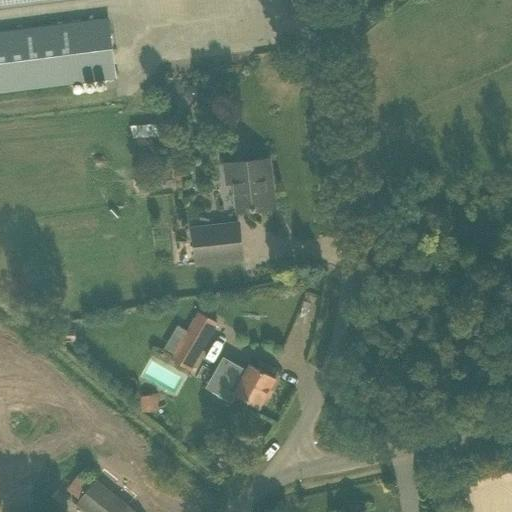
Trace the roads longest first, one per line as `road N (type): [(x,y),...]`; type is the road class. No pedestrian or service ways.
road 1 (unclassified): [(296,456),(329,362),(337,300),(317,0)]
road 2 (unclassified): [(296,456),(511,420)]
